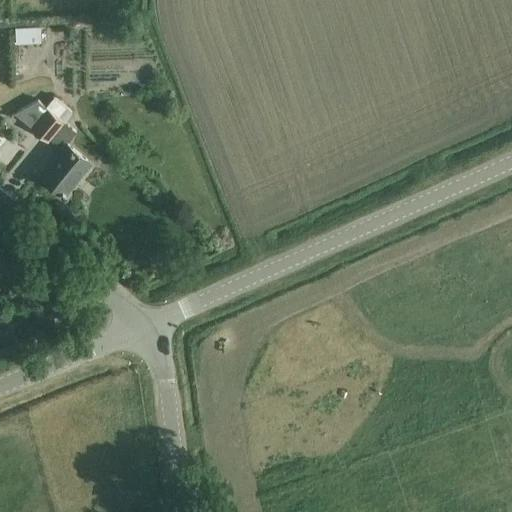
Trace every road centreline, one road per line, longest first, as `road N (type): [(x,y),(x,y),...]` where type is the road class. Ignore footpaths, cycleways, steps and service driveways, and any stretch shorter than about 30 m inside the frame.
road 1 (tertiary): [(145,325),(511,160)]
road 2 (unclassified): [(184,511),(162,366),(145,325)]
road 3 (tertiary): [(145,325),(0,216)]
road 4 (tertiary): [(0,388),(145,325)]
